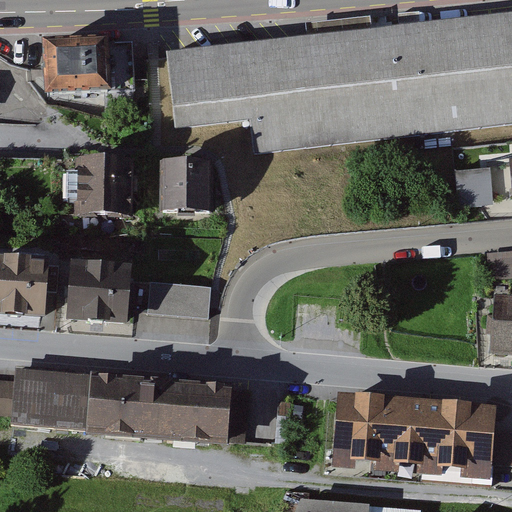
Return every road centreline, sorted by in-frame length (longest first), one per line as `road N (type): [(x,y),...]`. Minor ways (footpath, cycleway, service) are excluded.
road 1 (residential): [(237,367),(240,306),(248,288),(284,261),(511,238)]
road 2 (residential): [(237,367),(511,387)]
road 3 (residential): [(0,345),(237,367)]
road 4 (primary): [(224,1),(0,11)]
